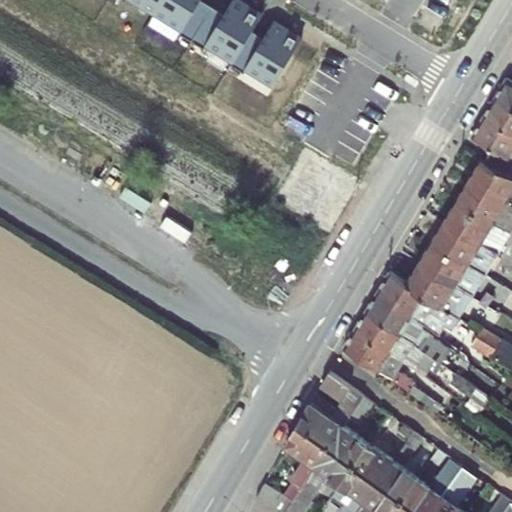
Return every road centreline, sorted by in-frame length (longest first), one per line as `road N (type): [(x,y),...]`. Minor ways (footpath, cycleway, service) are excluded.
road 1 (tertiary): [(205,511),(461,87)]
road 2 (residential): [(461,87),(318,0)]
